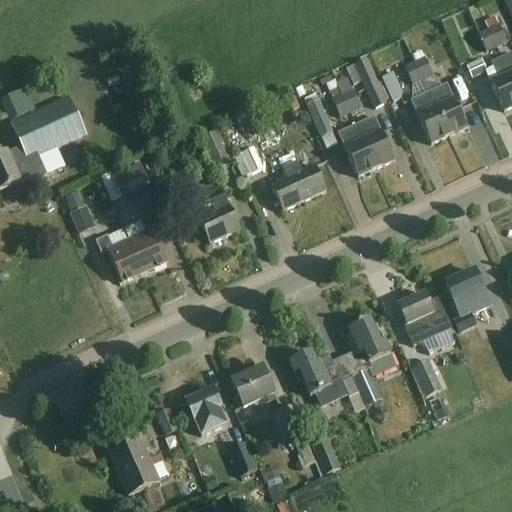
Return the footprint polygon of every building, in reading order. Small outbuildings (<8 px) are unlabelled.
[(511,0),(501,0),(511,23),(511,0)] [(506,45),(495,19),(475,28),(486,53),(506,45)] [(511,62),(509,56),(500,60),(511,86),(511,62)] [(435,63),(440,76),(455,71),(450,57),(435,63)] [(424,59),(403,68),(411,87),(432,78),(424,59)] [(391,104),(405,99),(392,60),(377,65),(384,85),(391,104)] [(511,110),(511,86),(500,60),(492,64),(499,80),(489,85),(503,115),(511,110)] [(387,106),(367,61),(354,66),(373,111),(387,106)] [(429,97),(448,139),(466,131),(447,89),(429,97)] [(361,110),(353,91),(330,101),(339,120),(361,110)] [(411,106),(430,147),(448,139),(429,97),(411,106)] [(27,163),(37,158),(84,138),(67,100),(10,126),(20,149),(27,163)] [(333,134),(319,101),(306,106),(320,139),(333,134)] [(357,131),(375,172),(393,164),(375,122),(357,131)] [(339,139),(357,180),(375,172),(357,131),(339,139)] [(233,165),(219,132),(199,141),(214,174),(233,165)] [(27,163),(20,149),(7,155),(6,153),(0,155),(0,193),(19,185),(19,184),(32,179),(34,184),(46,178),(37,158),(27,163)] [(262,171),(254,149),(241,155),(249,176),(262,171)] [(149,187),(140,164),(111,177),(121,199),(149,187)] [(301,174),(296,164),(282,170),(286,180),(270,188),(282,214),(325,194),(313,168),(301,174)] [(258,250),(232,182),(224,185),(250,254),(258,250)] [(239,233),(223,197),(192,211),(209,247),(239,233)] [(86,209),(69,216),(78,236),(94,229),(86,209)] [(144,276),(166,266),(151,233),(157,230),(151,217),(139,223),(144,234),(128,242),(144,276)] [(144,276),(128,242),(112,249),(106,238),(94,243),(100,256),(106,253),(121,287),(144,276)] [(200,254),(205,264),(237,248),(232,238),(200,254)] [(489,309),(473,273),(445,286),(461,321),(455,323),(459,334),(472,328),(468,318),(489,309)] [(427,305),(423,296),(396,309),(405,328),(403,329),(411,349),(450,331),(436,301),(427,305)] [(359,393),(365,408),(381,401),(372,380),(395,370),(383,344),(379,346),(369,323),(347,333),(356,353),(343,359),(359,393)] [(315,396),(321,410),(359,393),(343,359),(321,369),(318,363),(315,365),(310,354),(288,365),(294,377),(298,375),(309,399),(315,396)] [(442,392),(428,363),(412,370),(425,399),(442,392)] [(273,397),(261,370),(230,384),(242,411),(273,397)] [(221,412),(211,392),(184,405),(192,423),(190,424),(197,440),(207,435),(201,421),(221,412)] [(315,464),(292,406),(271,415),(283,446),(293,442),(304,469),(315,464)] [(179,433),(170,410),(156,415),(165,438),(179,433)] [(148,449),(137,425),(113,436),(120,451),(108,456),(127,498),(157,485),(142,452),(148,449)] [(340,470),(327,437),(310,443),(323,477),(340,470)] [(258,473),(246,445),(227,453),(238,481),(258,473)] [(281,502),(281,490),(265,491),(266,503),(281,502)]
